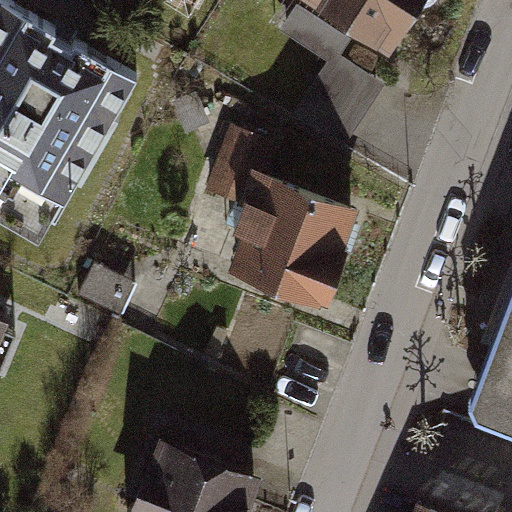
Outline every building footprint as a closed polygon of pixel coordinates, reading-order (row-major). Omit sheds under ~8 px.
[(133,73),(11,0),(0,0),(0,195),(43,221),(133,73)] [(308,0),(379,47),(410,0),(308,0)] [(316,295),(351,204),(256,168),(234,226),(245,230),(232,264),(316,295)] [(511,269),(463,407),(511,427),(511,269)] [(240,511),(257,468),(167,436),(139,511),(240,511)] [(452,511),(407,493),(398,511),(452,511)]
